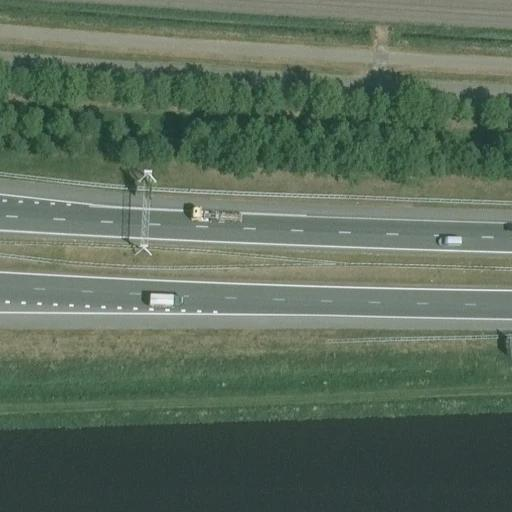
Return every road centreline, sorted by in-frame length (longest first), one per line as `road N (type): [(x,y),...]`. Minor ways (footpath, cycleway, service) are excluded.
road 1 (tertiary): [(511,97),(0,62)]
road 2 (motorway): [(511,243),(0,215)]
road 3 (motorway): [(0,285),(511,307)]
